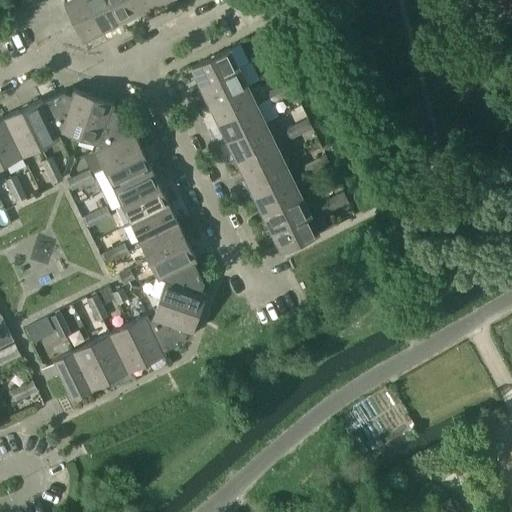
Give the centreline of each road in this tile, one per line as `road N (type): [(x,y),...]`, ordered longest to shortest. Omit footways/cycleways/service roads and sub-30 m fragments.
road 1 (unclassified): [(207,511),(315,417),(511,297)]
road 2 (residential): [(241,269),(135,63)]
road 3 (residential): [(0,74),(36,56),(135,63)]
